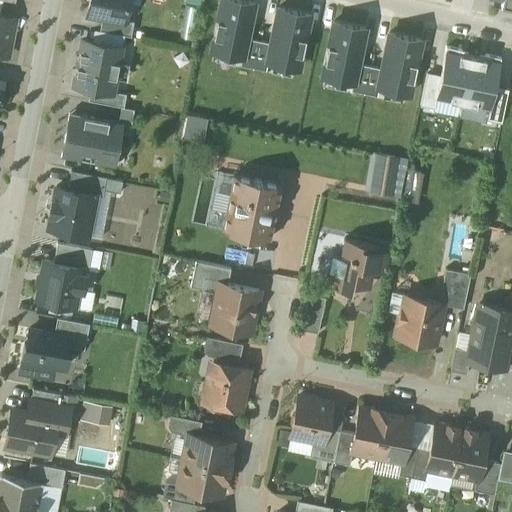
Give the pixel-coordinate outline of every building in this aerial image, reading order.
[(90,0),(87,14),(102,17),(125,21),(125,20),(128,0),(90,0)] [(253,4),(234,0),(221,0),(211,48),(242,55),(245,37),(253,4)] [(308,16),(279,9),(271,43),(268,60),(297,67),(308,16)] [(0,15),(0,55),(6,57),(14,18),(0,15)] [(125,21),(102,17),(100,31),(124,35),(131,36),(134,21),(125,20),(125,21)] [(364,29),(332,22),(320,79),(352,86),(357,63),(364,29)] [(91,42),(121,48),(124,35),(100,31),(94,29),(91,42)] [(424,38),(388,31),(380,68),(376,91),(411,98),(424,38)] [(252,67),(258,40),(245,37),(242,55),(240,64),(252,67)] [(82,40),(74,86),(91,89),(113,93),(113,91),(121,48),(91,42),(82,40)] [(268,60),(271,43),(258,40),(252,67),(266,70),(268,60)] [(475,52),(447,46),(441,75),(436,97),(464,104),(475,52)] [(501,58),(475,52),(464,104),(490,109),(495,86),(501,58)] [(369,65),(357,63),(352,86),(364,88),(369,65)] [(380,68),(369,65),(364,88),(376,91),(380,68)] [(441,75),(429,72),(421,104),(433,107),(436,97),(441,75)] [(509,89),(495,86),(490,109),(487,119),(502,123),(509,89)] [(113,93),(91,89),(89,100),(121,107),(124,107),(126,94),(113,91),(113,93)] [(121,107),(118,122),(123,123),(121,134),(129,135),(135,109),(124,107),(121,107)] [(69,113),(61,156),(115,166),(121,134),(123,123),(118,122),(69,113)] [(392,194),(397,154),(374,151),(369,191),(392,194)] [(71,170),(68,188),(96,194),(96,195),(103,197),(107,177),(71,170)] [(402,197),(415,199),(419,172),(407,170),(402,197)] [(278,187),(234,177),(221,230),(266,240),(278,187)] [(51,215),(49,229),(88,236),(96,195),(96,194),(68,188),(57,186),(54,200),(52,199),(49,214),(51,215)] [(384,272),(390,248),(343,236),(339,252),(335,251),(327,281),(367,291),(373,269),(384,272)] [(57,242),(53,262),(81,267),(81,269),(88,270),(93,249),(57,242)] [(45,260),(37,299),(75,307),(78,289),(83,290),(86,276),(80,274),(81,269),(81,267),(53,262),(45,260)] [(215,282),(227,285),(230,268),(193,260),(188,286),(213,291),(215,282)] [(468,276),(450,272),(443,304),(462,308),(468,276)] [(227,285),(215,282),(213,291),(207,324),(252,333),(260,291),(227,285)] [(321,300),(303,296),(296,329),(315,332),(321,300)] [(443,304),(403,296),(394,337),(434,346),(443,304)] [(511,326),(511,311),(478,304),(465,364),(502,373),(511,326)] [(28,328),(21,367),(56,373),(62,334),(28,328)] [(239,347),(205,339),(202,352),(236,359),(239,347)] [(251,370),(210,362),(201,405),(242,414),(251,370)] [(79,418),(108,422),(111,404),(82,399),(79,418)] [(331,408),(297,401),(289,438),(310,442),(322,445),(326,431),(331,408)] [(12,406),(5,443),(45,450),(51,413),(12,406)] [(376,461),(386,412),(357,406),(346,455),(376,461)] [(386,412),(376,461),(404,467),(414,418),(386,412)] [(184,433),(197,436),(199,424),(167,417),(164,429),(184,433)] [(425,472),(451,477),(460,432),(434,426),(425,472)] [(339,434),(326,431),(322,445),(310,442),(306,459),(332,465),(339,434)] [(485,437),(460,432),(451,477),(476,482),(485,437)] [(184,433),(179,458),(226,468),(231,443),(197,436),(184,433)] [(511,482),(511,480),(511,457),(503,455),(498,479),(511,482)] [(220,496),(226,468),(179,458),(173,486),(194,491),(220,496)] [(63,473),(26,466),(23,483),(39,486),(59,490),(63,473)] [(1,479),(0,485),(0,504),(34,511),(39,486),(23,483),(1,479)] [(191,505),(194,491),(173,486),(164,484),(161,498),(170,500),(191,505)] [(200,511),(201,507),(191,505),(170,500),(167,511),(200,511)]
